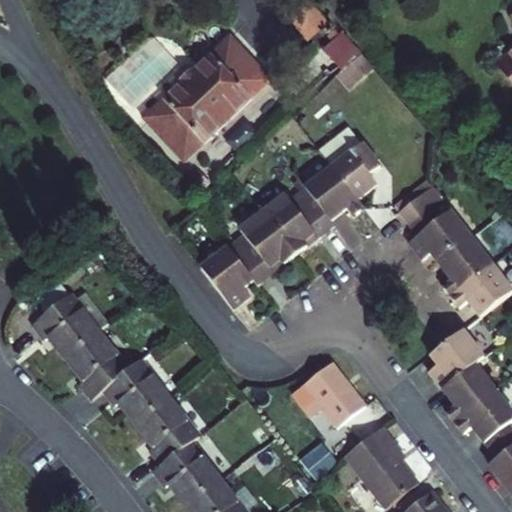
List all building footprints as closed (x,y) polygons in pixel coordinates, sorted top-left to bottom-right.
[(511,20),(511,49),(492,66),(511,89),(511,12),(508,16),(511,20)] [(354,53),(337,34),(322,48),(339,67),(354,53)] [(222,40),(133,121),(174,166),(264,84),(222,40)] [(339,67),(335,70),(348,85),(366,67),(354,53),(339,67)] [(341,133),(311,156),(324,172),(350,205),(369,190),(361,180),(371,171),(341,133)] [(324,172),(298,193),(323,226),(338,214),(345,223),(357,214),(350,205),(324,172)] [(426,191),(422,185),(388,212),(393,218),(426,191)] [(294,188),(255,219),(288,261),(300,252),(296,247),(306,239),(310,244),(327,231),(323,226),(298,193),(294,188)] [(393,218),(403,230),(435,204),(436,203),(426,191),(393,218)] [(468,244),(435,204),(403,230),(412,242),(405,247),(418,264),(425,259),(435,272),(468,244)] [(288,261),(255,219),(217,249),(221,254),(247,287),(250,291),(266,278),(263,273),(273,265),(277,270),(288,261)] [(296,247),(300,252),(310,244),(306,239),(296,247)] [(468,244),(435,272),(447,288),(440,294),(449,305),(490,272),(468,244)] [(247,287),(221,254),(195,275),(227,317),(243,303),(237,294),(247,287)] [(263,273),(266,278),(277,270),(273,265),(263,273)] [(464,310),(478,328),(511,300),(511,299),(490,272),(449,305),(457,316),(464,310)] [(136,451),(148,467),(139,474),(150,488),(154,485),(175,511),(230,511),(176,444),(186,437),(127,363),(118,370),(59,297),(21,328),(31,341),(36,339),(71,382),(67,385),(80,401),(89,393),(101,407),(104,404),(140,448),(136,451)] [(461,342),(440,359),(429,367),(437,377),(428,383),(443,402),(473,377),(483,369),(461,342)] [(325,372),(298,395),(331,437),(360,414),(325,372)] [(457,438),(496,406),(473,377),(443,402),(456,420),(447,427),(457,438)] [(511,435),(511,426),(496,406),(457,438),(465,449),(474,443),(485,458),(509,438),(511,435)] [(376,436),(339,465),(376,511),(386,511),(412,491),(383,454),(388,451),(376,436)] [(497,473),(490,481),(508,504),(511,500),(511,442),(509,438),(485,458),(497,473)] [(312,461),(293,475),(306,492),(325,477),(312,461)] [(435,511),(428,502),(414,511),(435,511)]
